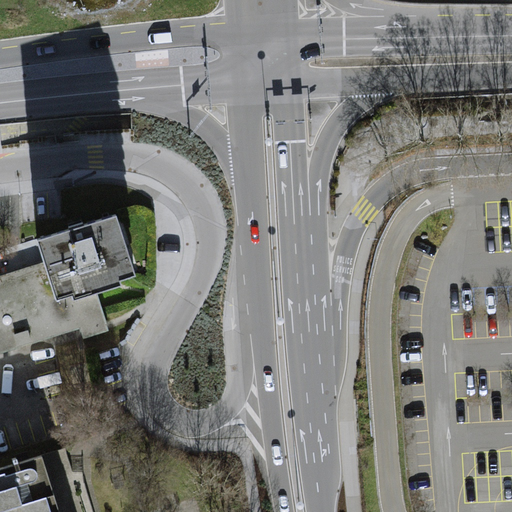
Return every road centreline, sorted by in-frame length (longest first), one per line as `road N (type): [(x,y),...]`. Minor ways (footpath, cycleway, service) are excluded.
road 1 (residential): [(258,317),(236,355),(228,405),(189,426),(164,418),(138,380),(199,277),(203,219),(185,188),(154,166),(122,161),(0,171)]
road 2 (secondary): [(321,511),(293,206)]
road 3 (primary): [(243,38),(0,60)]
road 4 (secondary): [(258,317),(284,511)]
road 5 (secondary): [(116,90),(176,112),(212,137),(249,193)]
road 6 (secondary): [(293,206),(341,119),(400,78)]
road 7 (primary): [(413,37),(281,38)]
road 8 (primary): [(116,90),(244,83)]
road 9 (secondary): [(293,206),(284,81)]
road 10 (secondary): [(249,193),(258,317)]
